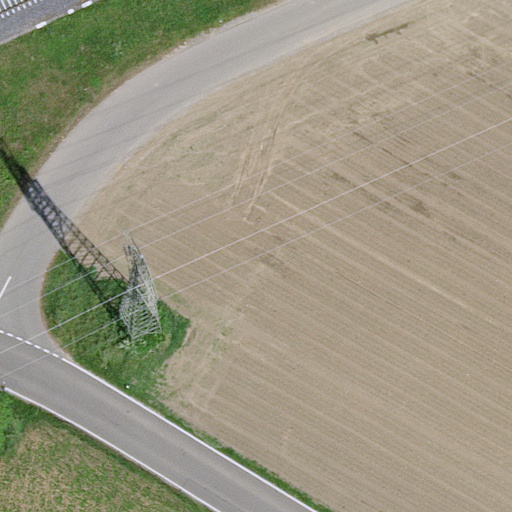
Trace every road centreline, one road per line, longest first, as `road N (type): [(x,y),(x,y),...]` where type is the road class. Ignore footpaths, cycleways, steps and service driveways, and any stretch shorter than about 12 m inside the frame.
road 1 (unclassified): [(0,316),(69,172),(114,122),(182,78),(358,0)]
road 2 (unclassified): [(0,354),(280,511)]
